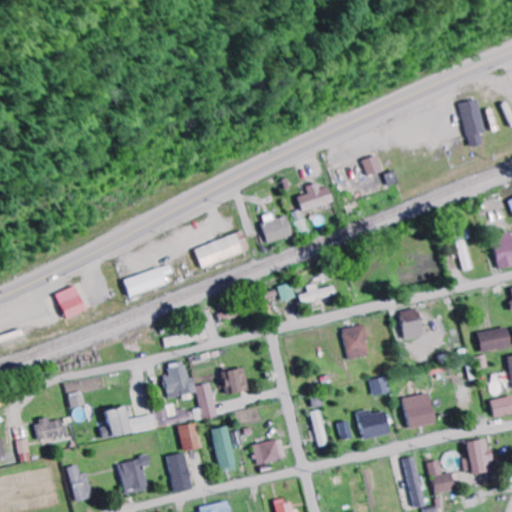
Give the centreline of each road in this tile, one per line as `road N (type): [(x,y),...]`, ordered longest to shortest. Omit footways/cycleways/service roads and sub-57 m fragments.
road 1 (secondary): [(0,298),(511,54)]
road 2 (residential): [(511,276),(44,386)]
road 3 (residential): [(511,424),(131,510)]
road 4 (residential): [(273,331),(314,511)]
